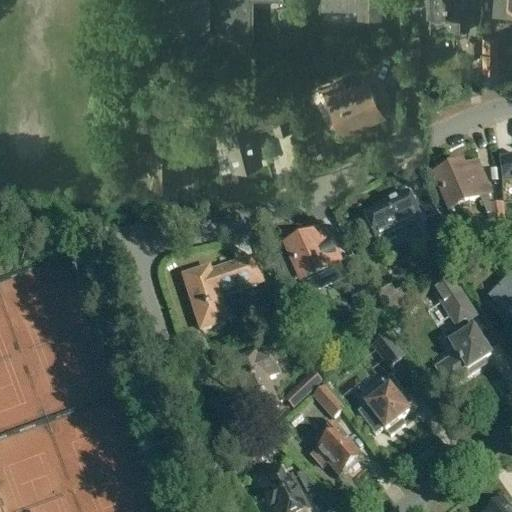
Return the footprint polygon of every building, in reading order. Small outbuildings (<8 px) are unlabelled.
[(218,19),(218,0),(148,0),(149,10),(166,10),(166,20),(210,20),(210,19),(218,19)] [(218,0),(218,19),(218,43),(250,43),(250,9),(246,9),(245,0),(218,0)] [(322,0),(323,8),(360,8),(360,11),(379,11),(379,0),(322,0)] [(422,0),(429,0),(429,14),(454,15),(453,29),(467,29),(467,12),(463,12),(462,0),(404,0),(404,3),(423,3),(422,0)] [(511,0),(491,0),(490,18),(511,21),(511,11),(511,9),(507,9),(511,9),(511,0)] [(498,72),(499,37),(484,37),(483,71),(498,72)] [(481,41),(470,41),(470,55),(480,56),(481,41)] [(360,46),(348,52),(359,73),(371,68),(360,46)] [(134,75),(121,75),(121,101),(134,101),(134,75)] [(344,91),(340,84),(324,92),(336,117),(331,119),(337,131),(343,129),(344,132),(380,114),(364,84),(353,89),(353,87),(344,91)] [(250,117),(215,125),(220,146),(227,144),(234,169),(261,163),(253,131),(275,126),(276,133),(291,130),(283,98),(269,102),(272,114),(251,119),(250,117)] [(195,141),(194,116),(182,116),(182,141),(195,141)] [(149,149),(149,152),(136,153),(137,181),(150,180),(150,184),(178,184),(178,181),(181,181),(181,169),(178,169),(177,148),(175,148),(174,134),(162,134),(163,148),(149,149)] [(511,157),(501,158),(503,183),(511,182),(511,157)] [(461,171),(434,182),(449,215),(488,198),(475,169),(463,175),(461,171)] [(387,207),(363,220),(356,224),(366,244),(373,240),(375,244),(419,221),(407,198),(401,201),(400,199),(386,205),(387,207)] [(488,209),(491,233),(493,248),(484,249),(485,264),(507,261),(503,232),(501,208),(488,209)] [(436,221),(423,227),(440,263),(453,257),(436,221)] [(289,290),(300,285),(301,285),(339,269),(327,240),(314,246),(312,242),(286,253),(288,259),(278,264),(289,290)] [(255,259),(210,273),(209,268),(183,277),(201,330),(226,322),(219,301),(264,287),(255,259)] [(353,302),(365,297),(356,275),(344,279),(353,302)] [(511,284),(508,280),(488,301),(511,323),(511,321),(511,284)] [(375,298),(390,324),(410,303),(404,292),(395,297),(390,289),(375,298)] [(469,311),(458,294),(439,306),(456,333),(444,341),(456,359),(436,373),(449,392),(481,371),(479,368),(490,361),(461,317),(469,311)] [(352,302),(358,317),(352,320),(357,333),(364,331),(365,332),(380,325),(368,296),(365,297),(353,302),(352,302)] [(281,299),(269,305),(278,323),(290,317),(281,299)] [(391,346),(376,358),(388,373),(402,361),(391,346)] [(267,351),(256,355),(232,365),(245,399),(230,405),(236,422),(252,416),(276,407),(265,378),(276,374),(267,351)] [(312,373),(283,401),(294,413),(323,385),(312,373)] [(384,385),(360,402),(385,435),(388,432),(390,434),(399,427),(398,426),(408,417),(403,410),(409,406),(401,396),(396,400),(389,391),(384,385)] [(322,390),(312,399),(332,422),(342,412),(322,390)] [(332,426),(314,442),(321,450),(316,455),(318,457),(318,459),(323,464),(325,464),(338,479),(347,471),(350,472),(357,466),(356,463),(359,461),(347,447),(349,445),(332,426)] [(273,469),(253,479),(269,511),(305,511),(291,484),(283,487),(273,469)] [(510,511),(502,503),(491,511),(510,511)]
